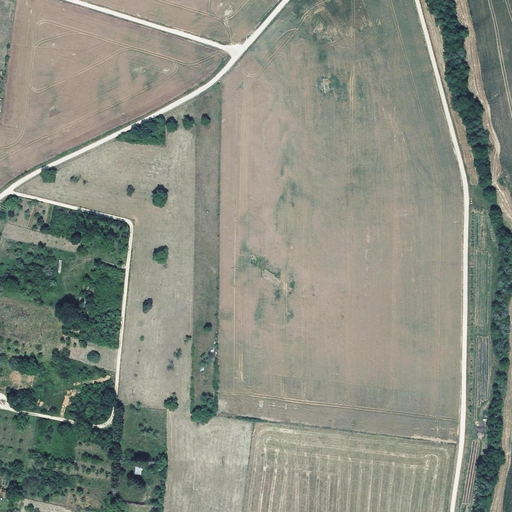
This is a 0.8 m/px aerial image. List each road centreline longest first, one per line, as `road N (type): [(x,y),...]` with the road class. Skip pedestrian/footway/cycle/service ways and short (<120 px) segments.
road 1 (track): [(452,511),(463,409),(465,187),(417,0)]
road 2 (track): [(6,193),(126,221),(131,233),(112,430),(0,409)]
road 3 (track): [(0,198),(208,87),(287,0)]
road 4 (track): [(66,0),(237,57)]
